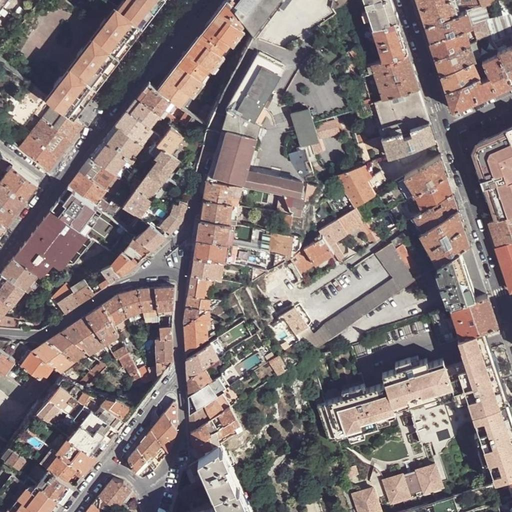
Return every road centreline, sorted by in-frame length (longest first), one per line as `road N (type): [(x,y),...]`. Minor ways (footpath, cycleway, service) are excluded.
road 1 (trunk): [(511,71),(261,0)]
road 2 (trunk): [(262,0),(511,71)]
road 3 (tertiary): [(197,0),(55,183)]
road 4 (residential): [(142,273),(187,230),(231,90)]
road 5 (tertiary): [(443,128),(504,304)]
road 6 (residential): [(142,273),(41,336),(0,333)]
road 7 (tertiary): [(401,0),(443,128)]
road 8 (residential): [(140,487),(163,469),(182,429),(181,370)]
road 9 (residential): [(181,370),(182,284),(174,274),(142,273)]
road 10 (residential): [(181,370),(107,465)]
